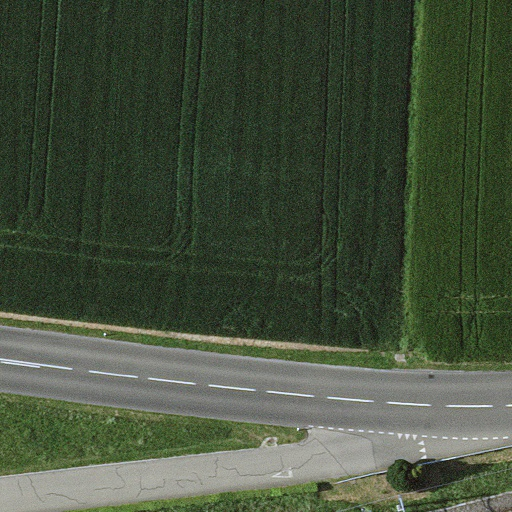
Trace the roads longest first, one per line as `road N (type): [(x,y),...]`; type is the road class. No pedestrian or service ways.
road 1 (unclassified): [(452,405),(369,450),(333,459),(0,497)]
road 2 (tertiary): [(0,358),(452,405)]
